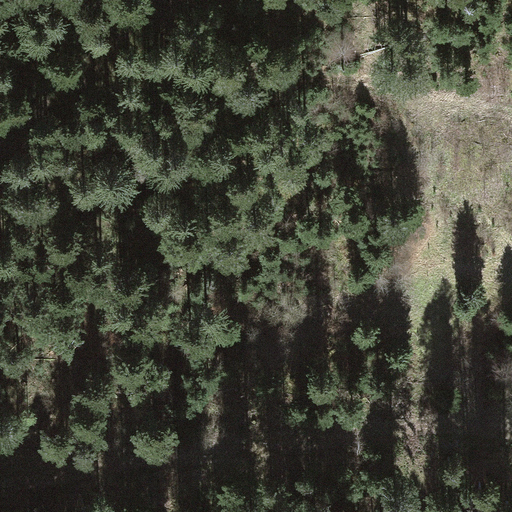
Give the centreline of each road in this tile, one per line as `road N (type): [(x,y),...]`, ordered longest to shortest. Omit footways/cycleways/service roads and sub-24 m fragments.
road 1 (track): [(0,478),(409,422),(511,429)]
road 2 (track): [(0,138),(141,0)]
